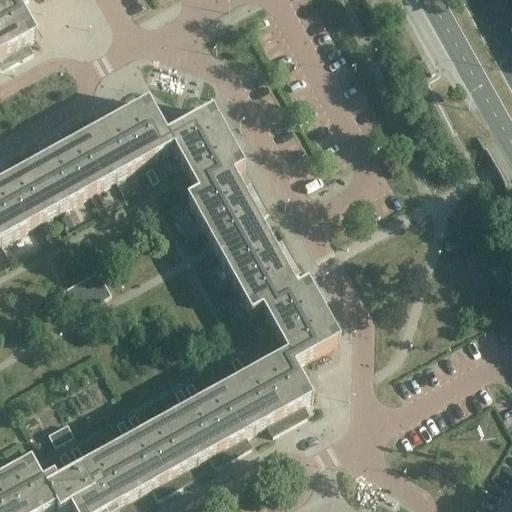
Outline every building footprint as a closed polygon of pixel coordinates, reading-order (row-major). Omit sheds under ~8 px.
[(19,9),(35,0),(2,0),(0,1),(0,62),(2,61),(10,76),(35,62),(27,48),(37,42),(19,9)] [(245,175),(212,116),(167,141),(148,108),(124,121),(115,104),(94,116),(103,133),(91,140),(116,186),(173,154),(184,175),(198,199),(233,180),(234,181),(245,175)] [(116,186),(91,140),(67,153),(58,136),(36,148),(45,165),(33,171),(59,218),(116,186)] [(59,218),(33,171),(9,185),(0,168),(0,167),(0,247),(1,249),(59,218)] [(152,190),(159,186),(152,174),(146,177),(152,190)] [(301,263),(289,241),(272,251),(265,239),(252,215),(269,205),(257,184),(240,193),(234,181),(233,180),(198,199),(186,205),(251,322),(262,315),(262,314),(297,295),(296,294),(284,272),(301,263)] [(98,277),(63,296),(76,320),(111,301),(98,277)] [(295,373),(340,347),(307,288),(296,294),(297,295),(262,314),(262,315),(287,360),(232,390),(257,436),(278,425),(286,440),(311,426),(303,411),(313,405),(295,373)] [(244,374),(237,363),(231,366),(237,378),(244,374)] [(198,400),(192,388),(185,392),(192,403),(198,400)] [(257,436),(232,390),(172,423),(197,469),(220,457),(228,471),(254,457),(246,443),(257,436)] [(174,398),(180,409),(187,406),(180,394),(174,398)] [(134,420),(128,423),(134,435),(141,431),(134,420)] [(197,469),(172,423),(116,454),(142,500),(163,489),(171,503),(196,489),(188,474),(197,469)] [(123,426),(116,430),(123,441),(129,438),(123,426)] [(67,430),(61,433),(67,446),(74,442),(73,441),(67,430)] [(67,446),(61,433),(54,437),(61,449),(67,446)] [(61,449),(54,437),(48,440),(54,451),(55,452),(61,449)] [(71,455),(77,467),(83,463),(77,452),(71,455)] [(133,511),(130,506),(142,500),(116,454),(57,487),(54,480),(42,487),(31,467),(0,483),(0,511),(133,511)] [(72,469),(65,458),(59,461),(65,473),(72,469)]
